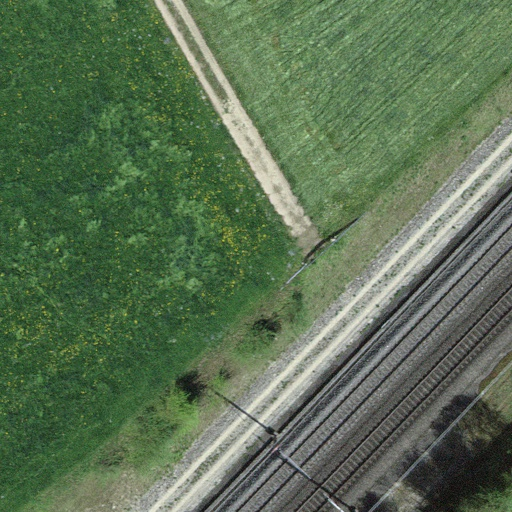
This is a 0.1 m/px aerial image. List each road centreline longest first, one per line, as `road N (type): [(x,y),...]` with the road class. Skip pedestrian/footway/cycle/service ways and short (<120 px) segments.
road 1 (track): [(511,151),(167,511)]
road 2 (track): [(303,239),(162,0)]
